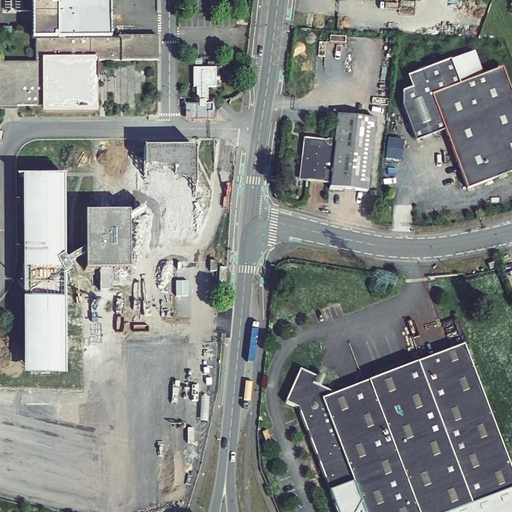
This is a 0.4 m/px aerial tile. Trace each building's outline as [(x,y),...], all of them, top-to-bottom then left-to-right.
[(0,107),(45,108),(45,112),(96,112),(96,96),(96,62),(137,63),(156,63),(157,38),(111,38),(111,0),(32,0),(32,39),(37,38),(36,63),(0,62),(0,107)] [(445,132),(469,191),(511,173),(511,92),(502,68),(459,85),(450,61),(407,78),(412,90),(402,93),(401,108),(416,144),(445,132)] [(137,63),(96,62),(96,96),(106,96),(119,96),(119,108),(122,108),(132,108),(132,80),(137,80),(137,63)] [(215,69),(212,69),(206,69),(191,69),(191,88),(195,88),(195,101),(198,101),(198,105),(195,105),(195,116),(206,116),(206,105),(203,105),(203,102),(207,101),(206,88),(215,88),(215,69)] [(119,108),(119,96),(106,96),(106,112),(122,112),(122,108),(119,108)] [(307,171),(306,180),(330,183),(330,189),(342,190),(342,189),(367,191),(375,119),(337,115),(335,141),(334,148),(327,147),(327,141),(305,138),(301,170),(307,171)] [(405,158),(406,138),(389,137),(388,158),(405,158)] [(143,147),(142,182),(142,196),(142,203),(142,210),(142,230),(193,230),(194,148),(143,147)] [(21,373),(56,373),(56,274),(57,256),(57,181),(22,181),(22,275),(22,293),(21,373)] [(124,221),(142,210),(142,203),(124,215),(124,221)] [(124,215),(124,210),(81,210),(81,247),(81,253),(82,263),(125,264),(125,238),(124,221),(124,215)] [(60,259),(58,255),(57,256),(56,274),(65,269),(62,264),(81,253),(81,247),(60,259)] [(20,294),(22,293),(22,275),(13,280),(20,294)] [(318,378),(300,370),(285,403),(297,408),(328,491),(354,482),(365,511),(451,511),(511,489),(511,469),(465,345),(449,351),(343,391),(335,394),(315,384),(318,378)]
